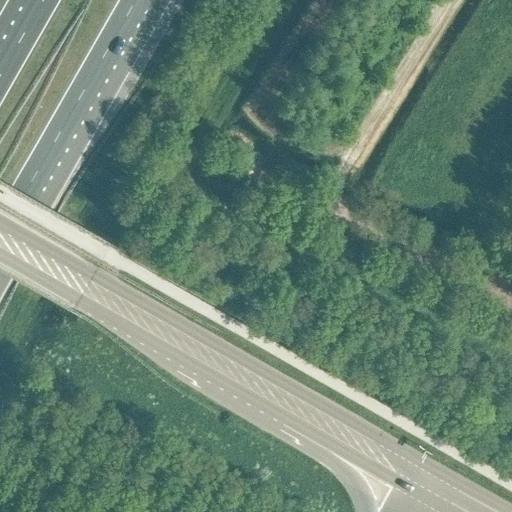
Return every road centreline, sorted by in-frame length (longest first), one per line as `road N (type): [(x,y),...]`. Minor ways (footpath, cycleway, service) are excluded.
road 1 (secondary): [(409,472),(0,233)]
road 2 (unclassified): [(511,312),(196,151)]
road 3 (motorway): [(0,239),(136,0)]
